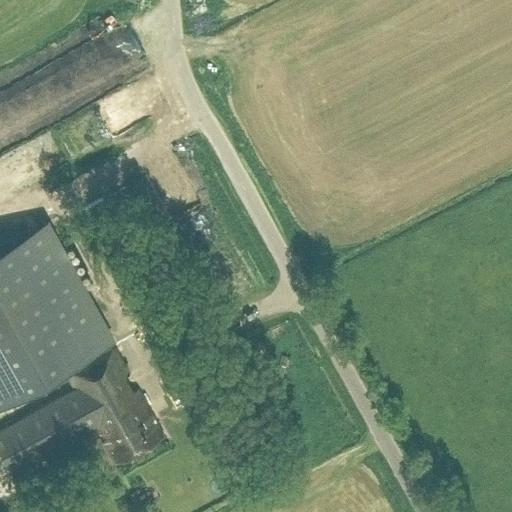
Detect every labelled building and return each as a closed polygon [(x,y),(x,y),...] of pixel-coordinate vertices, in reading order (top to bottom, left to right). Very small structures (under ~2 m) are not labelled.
[(133,66),(148,59),(132,25),(117,32),(133,66)] [(45,140),(59,167),(123,134),(108,106),(45,140)] [(161,138),(128,160),(139,176),(172,153),(161,138)] [(155,176),(167,193),(187,179),(175,162),(155,176)] [(43,220),(0,243),(0,401),(78,358),(81,364),(88,360),(85,354),(111,340),(43,220)] [(152,346),(165,348),(169,324),(155,322),(152,346)] [(0,456),(7,470),(9,469),(17,484),(43,470),(35,455),(92,425),(112,463),(161,437),(135,389),(129,392),(121,377),(127,373),(112,347),(88,360),(81,364),(64,373),(72,388),(0,426),(0,456)]
